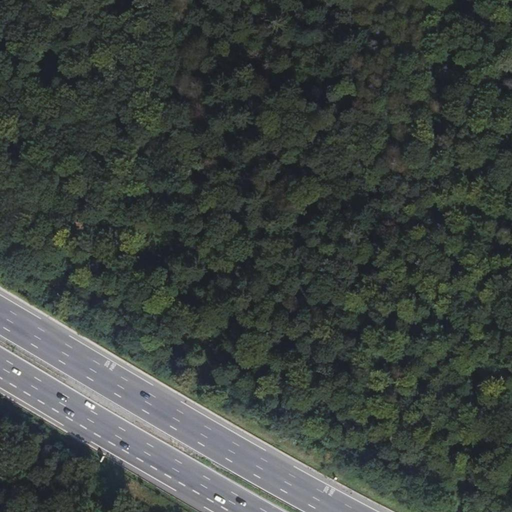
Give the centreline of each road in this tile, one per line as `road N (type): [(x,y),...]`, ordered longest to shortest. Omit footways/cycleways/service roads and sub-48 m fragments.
road 1 (motorway): [(344,511),(0,314)]
road 2 (motorway): [(0,366),(251,511)]
